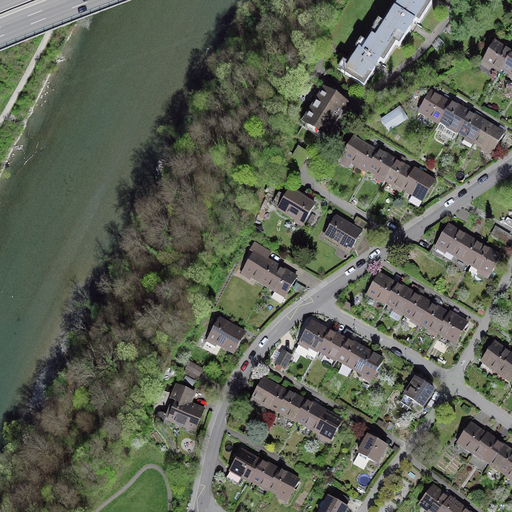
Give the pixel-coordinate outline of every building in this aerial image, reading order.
[(397,1),(377,31),(377,32),(396,44),(396,45),(399,47),(406,36),(415,21),(419,24),(432,4),(428,1),(427,2),(424,0),(402,0),(400,3),(397,1)] [(383,63),(396,45),(396,44),(377,32),(377,31),(374,29),(360,51),(356,49),(342,72),(364,87),(376,68),(380,61),(383,63)] [(500,75),(501,73),(511,53),(511,51),(503,47),(494,42),(480,66),(490,72),(491,70),(500,75)] [(511,53),(501,73),(508,77),(507,79),(511,81),(511,53)] [(325,91),(305,123),(326,136),(330,129),(346,104),(325,91)] [(439,124),(440,122),(451,105),(441,99),(431,93),(420,112),(439,124)] [(440,122),(458,132),(469,113),(467,112),(452,103),(451,105),(440,122)] [(381,121),(388,131),(402,122),(395,112),(381,121)] [(458,132),(475,143),(486,123),(484,122),(469,113),(458,132)] [(492,153),(504,134),(497,130),(486,123),(475,143),(492,153)] [(367,172),(368,170),(378,153),(365,145),(354,138),(342,157),(367,172)] [(298,146),(284,169),(296,177),(310,154),(298,146)] [(368,170),(385,181),(397,161),(394,160),(379,151),(378,153),(368,170)] [(402,191),(403,189),(414,171),(411,170),(397,161),(385,181),(402,191)] [(423,201),(434,182),(427,177),(415,170),(414,171),(403,189),(413,195),(409,202),(418,208),(422,201),(423,201)] [(303,191),(291,184),(277,208),(296,218),(295,220),(303,225),(317,199),(303,191)] [(363,228),(337,213),(324,236),(342,247),(341,249),(349,253),(356,240),(363,228)] [(448,250),(456,255),(469,233),(459,227),(450,221),(435,246),(446,253),(448,250)] [(496,225),(491,234),(507,242),(511,233),(496,225)] [(456,255),(473,265),(487,243),(478,238),(469,233),(456,255)] [(250,247),(254,250),(255,249),(268,257),(273,250),(255,239),(250,247)] [(489,278),(503,253),(495,248),(487,243),(473,265),(479,269),(478,272),(489,278)] [(252,277),(286,297),(299,275),(291,270),(275,261),(268,257),(255,249),(241,273),(250,279),(252,277)] [(385,304),(386,303),(399,281),(389,275),(380,270),(367,293),(385,304)] [(402,315),(404,313),(417,291),(408,286),(399,280),(399,281),(386,303),(394,308),(393,310),(402,315)] [(420,326),(421,324),(434,301),(425,295),(417,291),(404,313),(411,318),(410,320),(420,326)] [(437,336),(439,333),(438,332),(450,310),(442,306),(434,301),(421,324),(428,328),(427,330),(437,336)] [(456,343),(470,320),(461,315),(451,309),(450,310),(438,332),(439,333),(456,343)] [(220,315),(206,340),(216,345),(217,343),(234,353),(241,341),(247,330),(220,315)] [(318,351),(319,350),(318,350),(331,328),(321,323),(313,318),(298,343),(308,349),(310,347),(318,351)] [(319,350),(336,360),(348,337),(340,332),(331,327),(331,328),(318,350),(319,350)] [(343,361),(355,367),(367,346),(368,346),(368,345),(359,340),(349,335),(348,337),(336,360),(342,363),(343,361)] [(482,361),(498,373),(511,354),(511,353),(511,354),(503,349),(494,343),(482,361)] [(371,381),(385,356),(376,351),(368,346),(367,346),(355,367),(354,369),(363,374),(362,376),(371,381)] [(283,349),(275,362),(286,368),(293,355),(283,349)] [(507,378),(511,381),(511,353),(511,354),(498,373),(499,373),(500,372),(508,377),(507,378)] [(414,376),(402,395),(423,408),(435,389),(425,383),(414,376)] [(278,413),(278,412),(288,393),(276,387),(263,379),(251,401),(261,407),(262,404),(278,413)] [(196,431),(206,407),(192,401),(197,391),(176,382),(161,416),(196,431)] [(296,421),(306,402),(297,397),(289,392),(288,393),(278,412),(296,421)] [(313,430),(324,411),(316,406),(307,401),(306,402),(296,421),(313,430)] [(324,411),(313,430),(331,440),(342,421),(333,416),(324,411)] [(465,448),(473,453),(487,434),(486,434),(486,435),(478,430),(471,424),(459,441),(466,446),(465,448)] [(482,458),(490,464),(503,446),(495,440),(487,434),(473,453),(474,454),(475,452),(483,457),(482,458)] [(369,436),(359,454),(377,463),(386,446),(377,441),(369,436)] [(498,470),(507,475),(511,468),(511,451),(503,446),(490,464),(491,464),(492,463),(499,468),(498,470)] [(249,481),(250,480),(248,479),(261,457),(252,452),(243,447),(229,470),(249,481)] [(268,491),(269,489),(267,488),(280,467),(271,462),(262,456),(261,457),(248,479),(250,480),(268,491)] [(288,502),(302,478),(291,472),(281,466),(280,467),(267,488),(269,489),(278,494),(277,496),(288,502)] [(419,504),(429,511),(439,511),(450,498),(449,498),(441,492),(433,486),(419,504)] [(334,489),(330,496),(348,505),(351,499),(334,489)] [(328,494),(318,511),(345,511),(349,506),(348,505),(330,496),(328,494)] [(468,511),(461,507),(450,498),(439,511),(468,511)]
